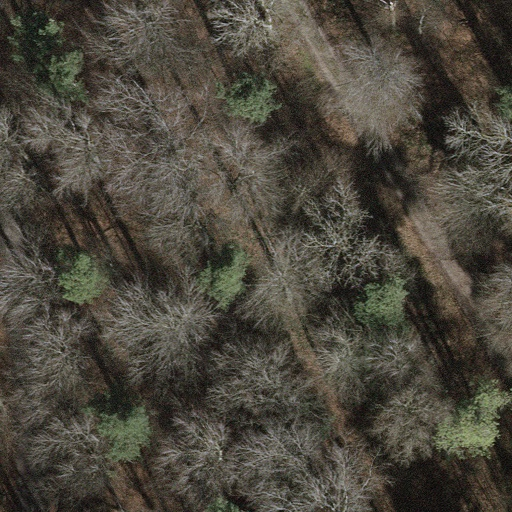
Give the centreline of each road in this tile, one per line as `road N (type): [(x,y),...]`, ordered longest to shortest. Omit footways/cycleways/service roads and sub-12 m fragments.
road 1 (track): [(290,0),(511,366)]
road 2 (track): [(33,511),(0,176)]
